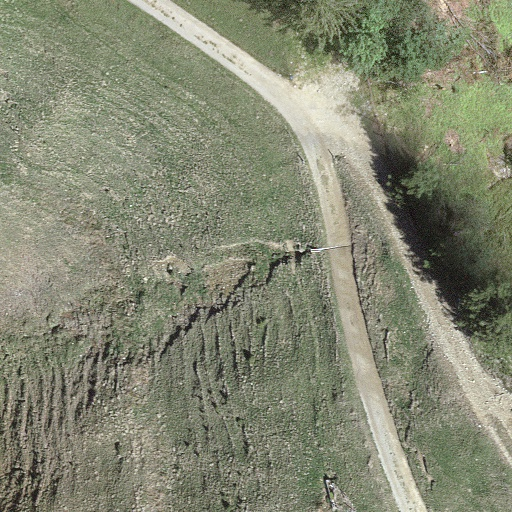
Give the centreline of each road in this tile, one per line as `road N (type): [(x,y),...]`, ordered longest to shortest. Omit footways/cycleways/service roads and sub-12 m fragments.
road 1 (track): [(295,106),(325,170),(360,361),(413,511)]
road 2 (track): [(295,106),(347,142),(371,174),(475,387)]
road 3 (track): [(145,0),(295,106)]
